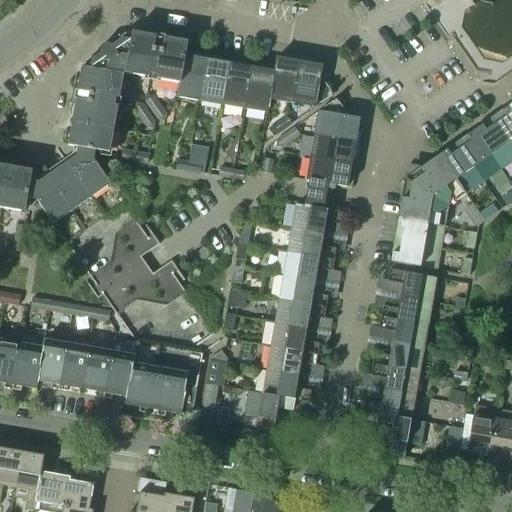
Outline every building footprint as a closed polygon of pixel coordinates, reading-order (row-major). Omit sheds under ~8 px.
[(179,84),(184,57),(186,44),(131,34),(130,42),(124,75),(179,84)] [(124,75),(130,42),(121,40),(110,48),(109,46),(105,45),(100,48),(100,52),(101,54),(91,62),(89,70),(122,77),(124,75)] [(206,61),(184,57),(179,84),(176,98),(199,102),(206,61)] [(291,104),(298,64),(276,60),(273,73),(269,100),(291,104)] [(221,106),(228,65),(206,61),(199,102),(221,106)] [(331,95),(326,87),(323,83),(319,82),(321,67),(298,64),(291,104),(314,108),(315,104),(320,104),(331,97),(331,95)] [(244,110),(251,69),(228,65),(221,106),(244,110)] [(112,131),(122,77),(89,70),(81,69),(71,124),(112,131)] [(269,100),(273,73),(251,69),(244,110),(266,114),(269,100)] [(313,136),(354,143),(358,120),(343,117),(344,113),(336,102),(334,101),(323,109),(322,114),(317,113),(313,136)] [(511,111),(509,107),(491,120),(511,148),(511,111)] [(282,132),(291,125),(292,119),(286,118),(277,124),(282,132)] [(511,162),(511,148),(491,120),(474,132),(501,170),(511,162)] [(108,154),(112,131),(71,124),(67,147),(78,149),(94,152),(108,154)] [(282,132),(277,124),(268,131),(267,137),(271,138),(273,138),(282,132)] [(299,136),(300,130),(294,129),(285,135),(290,143),(299,136)] [(501,170),(474,132),(456,144),(483,183),(501,170)] [(290,143),(285,135),(276,142),(274,148),(281,149),(290,143)] [(309,158),(350,166),(354,143),(313,136),(309,158)] [(483,183),(456,144),(438,157),(442,162),(465,195),(483,183)] [(30,200),(35,201),(66,245),(94,224),(123,205),(109,185),(92,161),(93,158),(94,152),(78,149),(77,153),(76,158),(59,170),(48,177),(37,185),(33,184),(29,183),(26,199),(30,200)] [(147,165),(148,156),(122,152),(121,160),(147,165)] [(335,186),(346,188),(350,166),(309,158),(305,181),(308,182),(306,196),(304,205),(322,208),(324,200),(326,190),(332,191),(334,189),(335,186)] [(270,175),(273,162),(263,160),(260,173),(270,175)] [(186,172),(188,163),(177,161),(172,165),(176,170),(186,172)] [(465,195),(442,162),(414,181),(413,185),(413,186),(409,189),(404,221),(444,228),(447,208),(465,195)] [(200,174),(201,166),(188,163),(186,172),(200,174)] [(29,183),(30,178),(31,172),(8,168),(1,209),(24,213),(26,199),(29,183)] [(231,180),(233,171),(220,169),(218,178),(231,180)] [(247,178),(244,173),(233,171),(231,180),(242,182),(247,178)] [(506,207),(511,202),(511,192),(501,200),(506,207)] [(323,235),(325,223),(340,225),(341,214),(322,210),(322,208),(304,205),(304,207),(295,206),(291,230),(323,235)] [(472,206),(464,212),(475,228),(479,226),(484,222),(479,215),(472,206)] [(497,213),(493,206),(479,215),(484,222),(497,213)] [(252,219),(254,210),(247,208),(236,216),(252,219)] [(239,237),(249,238),(251,223),(241,221),(239,237)] [(440,250),(444,228),(404,221),(400,243),(440,250)] [(148,240),(135,222),(115,235),(128,254),(133,250),(139,259),(159,245),(153,237),(149,239),(148,240)] [(21,253),(25,227),(17,226),(12,252),(21,253)] [(321,248),(323,235),(291,230),(286,253),(333,261),(335,250),(321,248)] [(473,250),(476,234),(468,233),(465,249),(473,250)] [(146,270),(139,259),(133,250),(128,254),(115,235),(108,267),(135,302),(165,307),(152,288),(157,285),(151,276),(146,270)] [(0,240),(0,249),(7,251),(8,242),(0,240)] [(436,272),(440,250),(400,243),(396,265),(436,272)] [(234,260),(245,262),(247,246),(237,244),(234,260)] [(331,272),(333,261),(286,253),(282,277),(314,283),(317,270),(331,272)] [(469,277),(471,261),(463,260),(460,276),(469,277)] [(174,273),(177,271),(171,262),(151,276),(157,285),(152,288),(165,307),(185,293),(172,274),(174,273)] [(108,267),(85,283),(97,300),(102,296),(115,315),(135,302),(108,267)] [(230,284),(240,285),(243,270),(233,268),(230,284)] [(431,303),(435,279),(389,271),(387,282),(401,285),(399,297),(431,303)] [(312,295),(314,283),(282,277),(278,300),(325,309),(327,298),(312,295)] [(226,307),(236,309),(239,293),(229,291),(226,307)] [(18,306),(20,298),(7,295),(5,304),(18,306)] [(427,327),(431,303),(399,297),(397,310),(382,308),(380,319),(427,327)] [(43,311),(45,302),(32,300),(30,309),(43,311)] [(306,330),(308,317),(323,320),(325,309),(278,300),(274,324),(306,330)] [(56,313),(58,304),(45,302),(43,311),(56,313)] [(74,316),(75,307),(62,305),(61,314),(74,316)] [(92,319),(93,311),(80,308),(79,317),(92,319)] [(109,313),(98,312),(97,320),(108,322),(113,319),(109,313)] [(222,331),(232,332),(235,317),(225,315),(222,331)] [(423,350),(427,327),(380,319),(378,329),(393,332),(391,344),(423,350)] [(304,343),(306,330),(274,324),(270,348),(317,356),(318,345),(304,343)] [(12,391),(20,345),(0,341),(0,383),(5,385),(4,389),(12,391)] [(58,391),(66,345),(43,341),(42,349),(34,390),(36,390),(37,382),(51,385),(50,389),(58,391)] [(157,416),(168,349),(135,343),(133,357),(126,398),(125,406),(139,408),(138,413),(157,416)] [(419,374),(423,350),(391,344),(388,357),(374,355),(372,366),(419,374)] [(34,390),(42,349),(20,345),(12,391),(20,392),(21,387),(34,390)] [(80,390),(87,349),(66,345),(58,391),(66,392),(67,387),(80,390)] [(455,356),(470,358),(472,350),(456,347),(455,356)] [(298,377),(300,364),(315,367),(317,356),(270,348),(266,371),(298,377)] [(103,399),(111,353),(87,349),(80,390),(96,392),(95,397),(103,399)] [(191,417),(199,369),(202,355),(168,349),(157,416),(164,417),(165,413),(191,417)] [(487,361),(488,353),(476,351),(475,359),(487,361)] [(225,364),(226,359),(220,352),(209,360),(209,361),(225,364)] [(126,398),(133,357),(111,353),(103,399),(111,400),(112,395),(126,398)] [(414,398),(419,374),(372,366),(370,377),(385,379),(382,392),(414,398)] [(310,392),(296,390),(298,377),(266,371),(261,395),(294,401),(308,403),(310,392)] [(212,411),(217,387),(204,385),(200,409),(212,411)] [(272,437),(277,409),(292,412),(294,401),(261,395),(248,392),(243,416),(257,419),(255,433),(272,437)] [(410,421),(414,398),(382,392),(380,405),(365,402),(363,413),(378,416),(378,415),(410,421)] [(509,462),(511,442),(511,413),(495,411),(494,420),(487,458),(509,462)] [(420,448),(424,423),(410,421),(378,415),(378,416),(376,427),(391,429),(386,457),(403,460),(406,445),(420,448)] [(487,458),(494,420),(472,417),(466,454),(487,458)] [(458,454),(462,430),(450,428),(446,452),(458,454)] [(15,488),(21,453),(0,449),(0,499),(2,486),(15,488)] [(33,511),(40,473),(43,457),(21,453),(15,488),(13,499),(26,501),(24,509),(33,511)] [(62,511),(68,481),(69,481),(70,478),(40,473),(33,511),(38,511),(62,511)] [(93,485),(69,481),(68,481),(62,511),(92,511),(93,511),(89,511),(93,485)] [(273,511),(275,503),(253,499),(254,494),(236,491),(232,511),(273,511)] [(161,511),(164,498),(163,498),(139,493),(135,511),(161,511)] [(191,511),(194,500),(163,494),(163,498),(164,498),(161,511),(191,511)]
